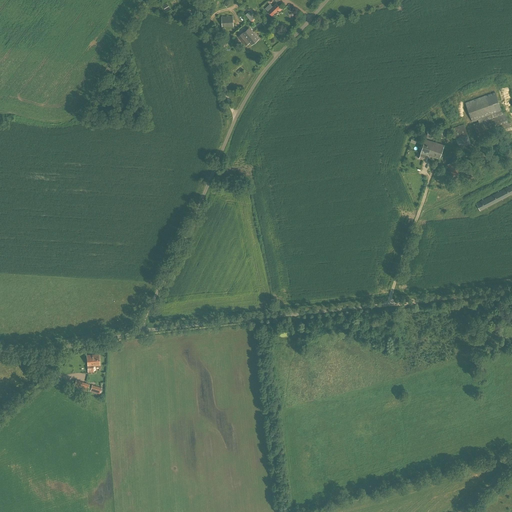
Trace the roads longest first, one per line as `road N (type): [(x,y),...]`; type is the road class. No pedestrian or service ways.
road 1 (unclassified): [(139,334),(237,111),(271,57),(325,0)]
road 2 (unclassified): [(139,334),(403,303)]
road 3 (unknown): [(435,163),(384,305)]
road 4 (unclassified): [(139,334),(76,348),(0,351)]
